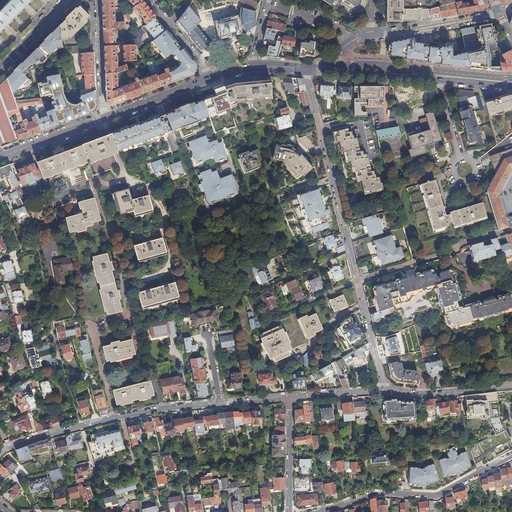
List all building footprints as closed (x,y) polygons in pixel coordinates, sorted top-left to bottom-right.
[(0,32),(6,26),(19,12),(31,0),(10,0),(0,10),(0,32)] [(113,0),(100,0),(101,7),(102,14),(114,14),(114,12),(117,12),(117,9),(115,9),(114,9),(114,7),(114,1),(113,0)] [(144,20),(143,20),(146,24),(154,17),(155,16),(149,9),(142,0),(141,0),(134,6),(132,7),(136,12),(137,12),(144,20)] [(259,1),(259,0),(241,0),(240,2),(256,9),(257,6),(259,1)] [(402,20),(402,9),(402,0),(386,0),(387,12),(386,22),(402,21),(402,20)] [(460,1),(455,2),(458,14),(473,12),(486,9),(489,4),(487,0),(472,0),(473,4),(468,5),(468,3),(461,4),(460,1)] [(440,6),(429,9),(432,19),(458,14),(455,2),(440,6)] [(72,12),(66,18),(59,25),(59,27),(59,34),(61,40),(63,39),(66,36),(68,37),(68,36),(72,33),(83,22),(86,19),(89,16),(85,12),(87,10),(84,7),(82,9),(79,5),(72,12)] [(251,34),(252,35),(254,37),(257,23),(257,22),(256,21),(256,19),(256,17),(256,16),(256,14),(256,12),(241,8),(240,10),(240,13),(239,15),(239,17),(240,21),(238,22),(237,17),(216,23),(220,38),(240,32),(240,31),(241,31),(246,33),(245,33),(245,34),(245,35),(246,35),(246,36),(247,36),(248,36),(249,36),(249,35),(250,35),(250,34),(250,33),(249,33),(250,32),(251,34)] [(418,9),(402,9),(402,20),(404,20),(404,21),(415,21),(416,21),(419,21),(419,18),(422,18),(422,20),(427,20),(427,18),(429,18),(429,19),(432,19),(429,9),(422,9),(422,8),(417,8),(418,9)] [(114,14),(102,14),(102,28),(114,28),(130,27),(128,24),(125,25),(125,21),(115,21),(114,14)] [(154,17),(146,24),(132,35),(133,38),(136,44),(139,51),(144,46),(142,41),(142,37),(143,34),(148,30),(155,38),(165,30),(154,17)] [(84,23),(83,22),(72,33),(73,34),(84,23)] [(286,26),(268,22),(266,28),(276,31),(284,33),(285,28),(286,26)] [(477,26),(460,29),(466,52),(469,68),(482,69),(480,63),(483,63),(485,69),(500,71),(500,66),(497,67),(497,62),(493,63),(490,53),(489,53),(488,52),(496,50),(496,49),(486,52),(485,46),(495,43),(494,40),(495,40),(495,37),(497,33),(493,30),(492,26),(491,27),(490,23),(485,24),(486,29),(483,30),(482,25),(477,26)] [(59,27),(59,25),(53,31),(41,42),(17,67),(7,77),(16,101),(37,79),(35,68),(56,47),(62,45),(61,40),(59,34),(59,27)] [(201,51),(210,43),(196,26),(187,33),(201,51)] [(114,28),(102,28),(103,46),(115,45),(115,40),(113,39),(113,34),(114,32),(114,28)] [(276,31),(266,28),(264,38),(273,41),(276,31)] [(173,73),(171,75),(173,81),(187,76),(193,73),(195,65),(182,48),(180,49),(178,47),(165,30),(155,38),(151,41),(165,58),(172,52),(175,57),(179,63),(178,66),(173,73)] [(283,36),(281,45),(283,45),(283,50),(282,50),(280,58),(285,59),(287,51),(291,51),(291,46),(294,46),(295,35),(292,34),(292,33),(289,33),(288,35),(289,35),(289,37),(283,36)] [(269,46),(268,50),(266,57),(270,57),(277,58),(281,45),(283,36),(279,35),(278,39),(277,39),(275,47),(269,46)] [(411,61),(469,68),(466,52),(459,53),(456,40),(444,44),(424,41),(423,43),(414,42),(413,38),(391,42),(390,45),(388,45),(388,46),(388,51),(388,52),(389,52),(389,55),(404,57),(404,59),(411,60),(411,61)] [(309,41),(309,43),(301,42),(299,55),(300,55),(300,56),(301,56),(303,57),(304,56),(304,55),(305,56),(305,55),(313,56),(314,50),(312,50),(313,42),(309,41)] [(91,44),(70,46),(71,53),(81,53),(91,52),(91,44)] [(129,44),(122,44),(123,61),(136,60),(135,55),(134,55),(133,49),(135,49),(135,44),(129,44)] [(115,45),(103,46),(104,62),(120,61),(120,59),(118,59),(118,58),(117,58),(117,56),(116,55),(116,52),(116,50),(116,45),(115,45)] [(501,58),(500,58),(500,66),(500,71),(511,70),(511,50),(511,49),(499,55),(499,56),(502,55),(504,59),(501,59),(501,58)] [(91,52),(81,53),(82,75),(95,74),(94,51),(91,52)] [(65,57),(67,64),(70,75),(76,75),(71,53),(64,54),(65,55),(65,57)] [(149,77),(138,80),(143,93),(151,89),(161,86),(156,71),(155,68),(153,63),(153,60),(146,62),(151,73),(153,73),(154,75),(150,76),(149,75),(148,76),(149,77)] [(120,61),(104,62),(105,73),(116,72),(120,71),(127,69),(126,64),(116,67),(117,65),(117,63),(118,63),(120,63),(120,61)] [(158,70),(156,71),(161,86),(173,81),(168,68),(164,69),(166,72),(160,75),(158,70)] [(110,105),(126,99),(121,87),(120,71),(116,72),(105,73),(106,103),(110,105)] [(47,115),(51,127),(93,111),(96,106),(96,90),(80,95),(83,102),(78,104),(77,104),(76,104),(75,104),(74,104),(73,104),(72,104),(71,104),(70,103),(69,103),(68,102),(67,101),(66,100),(66,99),(65,98),(65,97),(64,96),(64,95),(64,94),(63,94),(63,93),(63,92),(59,74),(47,77),(47,81),(38,83),(40,96),(51,92),(54,100),(53,101),(55,108),(46,112),(47,115)] [(85,89),(80,90),(80,95),(96,90),(95,74),(82,75),(78,75),(78,77),(84,77),(85,89)] [(7,77),(0,84),(0,146),(18,140),(14,129),(12,126),(9,118),(8,114),(9,111),(19,108),(18,107),(16,101),(7,77)] [(131,83),(121,87),(126,99),(133,96),(143,93),(138,80),(137,77),(134,78),(136,81),(132,83),(132,82),(131,83)] [(284,77),(284,83),(286,89),(293,87),(294,87),(291,78),(292,78),(291,77),(285,77),(284,77)] [(298,87),(299,87),(300,92),(306,91),(304,82),(303,78),(296,78),(298,84),(298,87)] [(209,116),(215,133),(222,130),(221,130),(225,129),(228,128),(236,126),(230,107),(236,104),(236,102),(276,97),(275,79),(248,82),(223,84),(214,88),(210,89),(201,92),(203,100),(209,116)] [(320,80),(315,86),(317,95),(320,95),(321,95),(331,96),(332,96),(335,96),(336,89),(333,88),(333,86),(332,86),(320,85),(321,80),(320,80)] [(352,88),(339,86),(338,96),(351,98),(352,88)] [(358,98),(354,98),(355,117),(372,116),(374,116),(374,112),(362,112),(362,111),(361,111),(361,107),(360,107),(360,105),(374,105),(374,103),(379,103),(379,99),(384,99),(384,86),(354,86),(354,92),(358,92),(358,98)] [(301,96),(303,105),(309,104),(306,91),(300,92),(301,96)] [(412,93),(412,92),(399,93),(399,107),(412,107),(412,99),(416,99),(416,93),(412,93)] [(479,94),(475,96),(474,93),(466,95),(465,92),(458,94),(457,92),(462,111),(460,112),(463,120),(461,121),(463,120),(466,130),(463,130),(464,131),(466,130),(467,134),(465,134),(465,135),(467,134),(469,141),(471,140),(472,143),(475,142),(476,145),(479,144),(480,145),(480,144),(484,143),(475,113),(484,110),(479,94)] [(492,94),(482,93),(489,118),(507,113),(511,112),(511,95),(493,100),(492,94)] [(172,130),(172,129),(178,127),(182,126),(187,124),(192,122),(209,116),(203,100),(186,106),(165,114),(172,130)] [(31,108),(34,116),(40,131),(51,127),(47,115),(38,119),(37,116),(40,115),(36,106),(31,108)] [(21,128),(20,129),(23,138),(29,136),(21,113),(19,108),(9,111),(8,114),(9,118),(11,117),(10,115),(16,113),(17,115),(20,124),(21,128)] [(278,117),(276,117),(279,129),(279,130),(292,126),(289,114),(287,108),(280,110),(281,114),(278,115),(278,117)] [(425,118),(419,120),(422,131),(437,128),(432,112),(424,114),(425,118)] [(23,113),(21,113),(29,136),(40,131),(34,116),(32,117),(31,122),(27,123),(26,119),(23,113)] [(118,131),(112,134),(118,149),(125,147),(126,149),(137,144),(137,146),(155,140),(154,138),(165,134),(165,132),(172,130),(165,114),(159,116),(158,115),(148,119),(149,120),(140,124),(139,123),(130,127),(129,125),(118,130),(118,131)] [(398,127),(376,131),(378,139),(385,138),(399,135),(400,135),(398,127)] [(424,145),(441,140),(437,128),(422,131),(423,132),(415,135),(414,132),(406,134),(410,148),(407,149),(410,157),(425,152),(423,145),(424,145)] [(15,129),(14,129),(18,140),(23,138),(20,129),(16,130),(15,129)] [(351,132),(349,132),(348,129),(332,132),(334,137),(336,137),(338,142),(339,142),(341,148),(342,147),(345,157),(347,156),(349,162),(350,161),(352,167),(354,167),(356,176),(358,176),(360,181),(361,181),(363,187),(365,187),(366,191),(370,190),(371,193),(380,191),(379,189),(383,187),(382,182),(381,182),(379,176),(376,177),(375,174),(374,170),(371,171),(369,161),(368,157),(365,158),(365,156),(366,156),(366,154),(363,154),(363,151),(360,151),(357,138),(354,138),(353,135),(352,135),(351,132)] [(86,158),(87,158),(88,161),(116,150),(118,149),(112,134),(110,134),(82,145),(86,158)] [(188,141),(184,143),(191,161),(196,159),(208,155),(210,161),(219,157),(223,156),(217,141),(213,142),(213,140),(208,142),(204,143),(201,136),(188,141)] [(273,156),(284,159),(283,161),(287,166),(291,169),(299,177),(302,174),(304,173),(305,174),(313,167),(303,156),(301,158),(299,156),(296,153),(297,152),(293,148),(292,148),(292,145),(287,144),(287,145),(281,144),(281,145),(276,144),(273,156)] [(86,158),(82,145),(37,162),(40,169),(43,178),(67,169),(88,161),(87,158),(86,158)] [(490,156),(496,174),(485,192),(487,194),(498,230),(508,227),(508,226),(511,225),(511,216),(509,217),(505,218),(499,197),(500,196),(500,195),(500,194),(500,193),(499,193),(506,180),(511,168),(511,148),(490,156)] [(240,158),(238,159),(243,171),(260,164),(259,161),(258,159),(261,158),(257,149),(249,152),(248,151),(238,155),(240,158)] [(162,174),(167,172),(161,158),(150,162),(155,173),(159,171),(159,172),(160,173),(161,173),(162,174)] [(185,174),(180,160),(169,164),(173,175),(177,173),(178,174),(178,175),(179,175),(180,175),(180,176),(185,174)] [(17,173),(21,183),(19,184),(20,187),(23,186),(24,186),(40,180),(40,179),(40,178),(40,177),(37,169),(36,170),(34,163),(29,165),(29,166),(18,170),(19,172),(17,173)] [(9,164),(0,167),(0,178),(0,179),(5,177),(9,175),(9,173),(13,171),(9,164)] [(200,170),(195,172),(198,179),(195,180),(203,202),(233,192),(233,191),(226,174),(214,178),(211,170),(206,171),(205,168),(200,170)] [(511,168),(506,180),(499,193),(500,193),(500,194),(500,195),(500,196),(499,197),(505,218),(509,217),(503,198),(504,197),(504,196),(504,195),(504,193),(504,192),(511,177),(511,168)] [(7,180),(4,181),(10,193),(16,190),(15,186),(19,184),(17,181),(13,172),(13,171),(9,173),(9,175),(5,177),(7,180)] [(454,226),(487,217),(482,202),(450,212),(450,214),(446,216),(435,180),(429,182),(429,181),(427,182),(427,183),(421,185),(420,184),(407,188),(419,228),(432,224),(434,230),(449,226),(448,223),(453,222),(454,226)] [(19,184),(15,186),(16,190),(19,196),(23,193),(20,187),(19,184)] [(148,195),(131,199),(128,188),(114,192),(120,214),(133,210),(134,214),(152,209),(148,195)] [(296,217),(295,217),(302,236),(312,232),(312,234),(320,231),(321,230),(324,229),(324,230),(330,228),(329,224),(330,224),(327,215),(330,214),(328,208),(325,209),(318,188),(299,195),(300,197),(290,200),(290,201),(296,217)] [(10,193),(7,194),(10,201),(12,200),(15,209),(13,210),(17,219),(23,216),(24,218),(29,216),(19,196),(16,190),(10,193)] [(86,228),(85,224),(100,220),(94,198),(79,202),(82,213),(78,214),(66,218),(70,232),(86,228)] [(378,214),(364,218),(369,237),(383,233),(379,218),(378,214)] [(328,250),(333,248),(335,254),(345,250),(344,245),(337,248),(332,234),(324,238),(323,238),(328,250)] [(383,265),(405,257),(401,246),(396,248),(392,235),(375,241),(377,249),(376,250),(379,260),(381,259),(381,260),(383,265)] [(138,260),(166,251),(162,237),(134,245),(138,260)] [(497,237),(469,245),(472,259),(486,255),(495,252),(494,250),(500,248),(499,244),(497,237)] [(499,244),(500,248),(503,258),(511,254),(511,253),(508,242),(499,244)] [(0,267),(3,267),(3,269),(1,269),(3,274),(6,274),(7,280),(15,277),(13,271),(14,271),(11,259),(3,262),(3,259),(10,256),(8,252),(0,255),(0,267)] [(486,255),(472,259),(473,261),(496,255),(495,252),(486,255)] [(92,256),(106,313),(121,309),(118,297),(111,268),(107,253),(92,256)] [(338,264),(337,262),(347,258),(346,253),(330,260),(333,267),(329,268),(330,271),(327,272),(330,279),(333,278),(334,281),(344,277),(339,264),(338,264)] [(54,266),(57,285),(64,284),(62,272),(72,270),(70,258),(53,261),(54,266)] [(264,261),(260,263),(264,272),(267,280),(271,278),(264,261)] [(366,265),(359,267),(361,273),(364,275),(370,273),(368,266),(366,265)] [(267,280),(264,272),(263,270),(260,272),(257,266),(252,268),(255,276),(258,274),(263,286),(269,283),(267,280)] [(377,296),(373,297),(377,312),(383,310),(394,306),(393,303),(395,303),(395,305),(410,301),(413,295),(413,293),(419,291),(419,292),(420,293),(423,292),(424,291),(423,290),(427,289),(428,290),(432,289),(433,288),(432,288),(437,286),(440,296),(438,297),(442,308),(446,307),(448,313),(446,313),(449,324),(452,323),(454,328),(459,326),(459,325),(473,321),(473,319),(479,317),(479,318),(508,309),(508,308),(511,307),(511,298),(511,295),(508,296),(507,295),(502,296),(501,295),(500,295),(499,295),(498,296),(498,297),(499,299),(497,300),(496,298),(495,298),(494,296),(484,299),(485,301),(484,302),(484,304),(482,304),(481,302),(481,301),(480,301),(479,301),(478,302),(478,303),(472,305),(473,306),(463,309),(463,308),(462,307),(461,307),(459,308),(457,302),(462,300),(460,295),(459,296),(456,288),(458,288),(457,283),(455,283),(452,270),(450,270),(449,270),(449,271),(440,274),(441,276),(437,277),(436,274),(433,275),(432,271),(421,274),(420,273),(420,272),(419,272),(418,272),(417,273),(417,274),(417,277),(415,277),(414,274),(407,276),(408,278),(400,280),(399,279),(397,279),(396,280),(396,281),(376,287),(376,290),(375,290),(377,296)] [(323,288),(319,276),(304,283),(309,294),(323,288)] [(302,297),(295,278),(283,284),(285,290),(290,288),(296,300),(302,297)] [(7,283),(5,284),(11,304),(23,301),(21,289),(14,291),(12,282),(7,283)] [(142,307),(179,297),(175,282),(138,293),(142,307)] [(0,312),(3,311),(8,309),(6,304),(2,306),(0,301),(0,297),(5,296),(2,288),(0,288),(0,312)] [(273,289),(267,292),(268,294),(262,296),(269,311),(277,308),(274,301),(277,299),(273,289)] [(348,306),(343,295),(329,301),(334,312),(348,306)] [(383,310),(377,312),(371,314),(373,323),(381,320),(380,317),(385,315),(385,314),(395,311),(394,306),(383,310)] [(209,310),(203,311),(205,322),(211,321),(213,322),(215,320),(218,319),(217,310),(209,312),(209,310)] [(200,323),(205,322),(203,311),(198,312),(198,314),(191,315),(192,324),(196,323),(196,324),(198,324),(200,323)] [(248,313),(251,330),(256,328),(254,318),(250,318),(249,313),(248,313)] [(306,315),(298,319),(307,338),(315,334),(314,333),(321,330),(314,313),(307,317),(306,315)] [(346,350),(351,347),(352,349),(354,351),(366,344),(365,341),(362,335),(355,321),(354,321),(350,315),(345,317),(336,326),(335,330),(346,350)] [(154,324),(149,325),(152,338),(157,337),(157,338),(157,337),(157,335),(161,334),(162,337),(162,336),(169,335),(170,338),(176,337),(174,321),(168,322),(160,323),(154,324)] [(16,324),(18,332),(19,336),(22,336),(23,343),(32,341),(30,329),(21,331),(20,324),(16,324)] [(63,326),(55,328),(57,338),(65,337),(64,331),(63,326)] [(263,337),(259,339),(268,361),(273,359),(274,362),(290,355),(289,351),(291,350),(292,350),(282,329),(278,330),(277,327),(262,334),(263,337)] [(402,340),(404,340),(406,353),(412,353),(412,352),(421,351),(420,346),(418,340),(415,341),(416,345),(413,345),(411,332),(401,334),(402,340)] [(87,339),(88,339),(87,335),(84,335),(85,339),(80,341),(84,354),(81,355),(84,363),(86,362),(86,360),(92,358),(90,352),(87,339)] [(233,335),(220,337),(222,348),(235,345),(233,335)] [(190,336),(183,338),(186,353),(197,351),(196,344),(194,344),(192,345),(190,336)] [(8,338),(4,339),(3,338),(0,338),(0,353),(12,349),(8,338)] [(102,346),(106,361),(135,353),(131,339),(115,343),(102,346)] [(61,344),(65,360),(72,358),(68,344),(65,345),(64,343),(61,344)] [(366,344),(354,351),(342,357),(346,364),(353,360),(356,367),(357,367),(359,367),(360,367),(361,366),(362,366),(363,365),(364,364),(365,363),(366,362),(365,361),(369,359),(369,360),(372,359),(368,343),(366,344)] [(420,346),(421,351),(428,373),(431,373),(432,375),(436,374),(436,372),(443,370),(440,359),(428,362),(428,361),(423,345),(420,346)] [(29,357),(32,368),(41,365),(38,354),(37,354),(37,353),(36,352),(36,351),(35,351),(34,351),(33,351),(28,352),(29,357)] [(21,353),(10,358),(14,370),(26,366),(21,353)] [(201,358),(191,360),(192,368),(203,366),(202,362),(201,359),(201,358)] [(342,359),(335,362),(339,369),(340,368),(346,365),(342,359)] [(333,362),(338,374),(343,388),(350,387),(346,378),(345,374),(342,375),(340,368),(339,369),(335,362),(335,361),(333,362)] [(333,362),(319,370),(311,374),(317,385),(338,374),(333,362)] [(391,377),(396,381),(417,384),(419,375),(417,375),(417,371),(402,369),(401,364),(397,364),(397,362),(389,364),(391,377)] [(203,366),(192,368),(194,376),(204,374),(203,366)] [(306,383),(305,371),(296,372),(296,374),(291,375),(292,387),(298,387),(298,383),(306,383)] [(228,381),(229,390),(242,388),(241,378),(240,373),(231,374),(232,380),(228,381)] [(204,374),(194,376),(195,384),(196,384),(206,382),(204,374)] [(272,378),(272,374),(259,375),(259,385),(264,385),(264,388),(276,387),(276,384),(277,384),(276,378),(272,378)] [(171,378),(160,380),(163,393),(169,392),(169,393),(174,392),(179,391),(179,394),(180,394),(181,395),(185,394),(186,393),(186,392),(186,390),(183,377),(181,378),(180,376),(172,378),(171,378)] [(31,409),(31,411),(36,409),(33,402),(34,401),(32,396),(34,396),(33,394),(32,393),(31,392),(27,392),(26,390),(27,384),(31,382),(33,387),(36,388),(38,387),(35,382),(34,379),(21,385),(18,386),(24,395),(30,408),(31,409)] [(37,381),(35,382),(38,387),(40,387),(41,390),(42,394),(51,392),(48,380),(39,382),(39,381),(37,381)] [(153,396),(149,381),(145,382),(121,388),(112,390),(116,405),(153,396)] [(198,394),(208,392),(206,382),(196,384),(198,394)] [(19,403),(16,404),(18,408),(21,407),(23,412),(30,408),(24,395),(18,386),(15,387),(14,388),(17,393),(15,394),(17,398),(19,403)] [(98,390),(93,391),(100,416),(107,414),(102,395),(100,390),(98,390)] [(470,449),(474,462),(511,442),(510,439),(511,438),(511,436),(510,437),(505,429),(499,416),(496,392),(495,392),(494,392),(486,393),(478,394),(474,394),(471,395),(465,395),(467,410),(462,410),(463,417),(478,416),(478,417),(489,416),(489,421),(495,433),(475,444),(476,446),(470,449)] [(80,416),(82,421),(84,420),(84,419),(89,418),(89,414),(84,396),(75,399),(78,407),(79,407),(82,416),(80,416)] [(391,418),(391,419),(394,419),(393,413),(391,399),(383,400),(384,404),(385,409),(384,409),(385,418),(391,418)] [(391,399),(393,413),(394,419),(398,419),(398,417),(402,417),(403,418),(409,418),(409,417),(407,401),(405,401),(404,400),(397,401),(397,399),(391,399)] [(426,402),(427,409),(436,408),(434,399),(430,399),(430,401),(426,402)] [(437,399),(434,399),(436,408),(436,414),(449,412),(448,402),(438,403),(437,399)] [(457,400),(448,402),(449,412),(450,413),(459,411),(459,410),(462,410),(461,403),(458,404),(457,400)] [(365,401),(353,403),(355,412),(355,416),(359,416),(360,417),(369,416),(368,411),(366,411),(365,401)] [(338,411),(338,414),(344,414),(344,420),(355,419),(355,418),(355,412),(353,403),(342,404),(342,402),(337,403),(338,411)] [(225,423),(225,427),(226,430),(235,429),(234,422),(234,421),(233,412),(232,412),(233,412),(232,407),(228,408),(229,412),(223,413),(225,423)] [(321,421),(334,420),(333,407),(320,408),(321,421)] [(285,409),(274,409),(274,419),(285,418),(285,409)] [(303,409),(295,410),(295,426),(302,426),(302,422),(304,422),(303,409)] [(261,411),(251,412),(252,423),(252,424),(262,423),(261,411)] [(178,419),(173,420),(176,431),(184,430),(184,428),(182,419),(181,412),(177,412),(178,419)] [(238,412),(233,412),(234,421),(235,420),(242,419),(242,413),(238,413),(238,412)] [(251,412),(242,413),(242,419),(243,423),(243,424),(252,423),(251,412)] [(202,418),(203,420),(203,425),(204,431),(207,430),(207,428),(206,427),(206,426),(208,426),(209,430),(225,427),(225,423),(223,413),(217,413),(217,415),(208,417),(206,417),(202,418)] [(26,431),(31,429),(26,415),(21,417),(22,419),(20,420),(19,418),(12,421),(14,426),(17,425),(19,429),(21,430),(25,429),(26,431)] [(192,417),(182,419),(184,428),(194,427),(193,421),(193,417),(192,417)] [(58,418),(51,421),(53,427),(54,428),(61,426),(58,418)] [(160,431),(162,436),(166,435),(163,425),(162,420),(159,421),(158,418),(153,419),(154,423),(155,423),(157,431),(160,431)] [(148,422),(143,423),(145,433),(154,431),(152,422),(148,423),(148,422)] [(172,423),(163,425),(166,435),(174,433),(172,423)] [(37,433),(44,431),(42,424),(35,426),(37,433)] [(137,425),(128,428),(131,438),(132,445),(138,444),(136,438),(136,437),(140,436),(137,425)] [(91,441),(87,443),(90,454),(95,453),(101,451),(102,454),(104,462),(112,459),(114,466),(132,461),(130,453),(124,449),(120,431),(116,432),(116,430),(108,433),(108,431),(104,432),(98,433),(90,435),(91,441)] [(275,431),(272,431),(272,445),(283,445),(285,445),(285,431),(275,431)] [(71,434),(65,435),(66,440),(68,448),(73,447),(73,450),(83,447),(81,439),(72,442),(71,439),(72,439),(71,434)] [(306,436),(295,437),(295,445),(306,444),(306,443),(306,436)] [(42,441),(40,441),(29,445),(31,452),(33,455),(37,459),(38,458),(37,456),(37,455),(35,451),(34,450),(32,451),(32,450),(43,446),(48,445),(48,446),(50,446),(53,445),(51,438),(42,441)] [(56,442),(58,452),(69,450),(68,448),(66,440),(56,442)] [(30,456),(33,455),(31,452),(29,445),(16,450),(19,460),(30,456)] [(272,445),(272,456),(284,455),(284,450),(283,450),(283,445),(272,445)] [(446,458),(438,460),(443,476),(447,475),(451,474),(452,474),(452,476),(456,474),(456,473),(458,472),(459,474),(463,473),(463,471),(463,470),(467,469),(467,468),(471,466),(467,452),(457,455),(454,456),(452,447),(446,449),(448,458),(446,458)] [(372,463),(390,461),(389,450),(372,452),(372,463)] [(162,457),(164,466),(167,466),(172,464),(170,455),(162,457)] [(1,465),(7,471),(10,474),(11,475),(15,473),(13,471),(17,466),(9,457),(1,465)] [(338,471),(344,470),(342,458),(338,458),(339,461),(331,463),(332,470),(338,469),(338,471)] [(308,467),(311,467),(311,459),(307,459),(303,459),(300,459),(300,467),(301,467),(301,473),(308,473),(308,467)] [(358,472),(358,471),(360,471),(360,466),(357,466),(357,462),(351,463),(352,472),(358,472)] [(0,474),(1,476),(0,476),(3,480),(10,474),(7,471),(1,465),(0,463),(0,474)] [(74,473),(76,482),(83,480),(82,476),(86,475),(87,474),(88,472),(90,472),(89,468),(84,469),(84,467),(85,467),(84,463),(82,464),(77,465),(78,472),(74,473)] [(421,469),(421,468),(409,467),(408,484),(417,484),(417,485),(418,485),(418,486),(423,486),(423,485),(425,485),(425,486),(429,485),(429,483),(430,483),(438,480),(434,464),(423,467),(423,468),(421,469)] [(58,468),(48,471),(51,482),(63,479),(60,468),(58,468)] [(182,470),(175,472),(176,479),(183,477),(182,470)] [(499,471),(500,474),(501,480),(508,479),(507,470),(499,471)] [(13,481),(11,482),(13,486),(19,482),(18,479),(15,473),(11,475),(11,476),(13,481)] [(200,477),(201,484),(213,482),(212,473),(208,474),(208,475),(200,477)] [(157,476),(159,484),(167,482),(165,475),(157,476)] [(40,487),(41,491),(49,489),(46,476),(29,481),(32,489),(40,487)] [(273,481),(268,481),(269,488),(269,489),(273,489),(274,490),(284,489),(284,477),(274,478),(267,478),(268,480),(273,479),(273,481)] [(234,501),(232,503),(233,511),(240,511),(241,509),(244,509),(241,489),(239,489),(238,483),(231,483),(229,481),(228,478),(221,479),(223,491),(228,490),(232,490),(232,491),(235,491),(236,501),(234,501)] [(125,488),(124,488),(123,485),(113,488),(116,495),(136,488),(135,481),(125,485),(126,488),(125,488)] [(19,482),(13,486),(7,490),(12,498),(17,495),(17,494),(22,491),(21,491),(23,489),(19,482)] [(316,482),(314,483),(314,492),(323,491),(322,482),(316,482)] [(331,496),(333,496),(334,503),(336,503),(339,501),(337,494),(335,482),(324,484),(326,495),(331,494),(331,496)] [(81,486),(77,487),(80,495),(82,494),(84,500),(92,498),(90,488),(85,489),(85,488),(83,488),(82,485),(81,486)] [(69,488),(71,498),(80,496),(80,495),(77,487),(77,486),(69,488)] [(113,487),(100,491),(104,504),(109,502),(109,501),(111,501),(112,505),(119,503),(116,495),(113,488),(113,487)] [(260,489),(260,497),(261,499),(262,507),(267,506),(267,504),(270,504),(269,499),(271,499),(269,489),(269,488),(260,489)] [(159,490),(152,492),(154,498),(161,496),(159,490)] [(465,490),(454,494),(456,500),(467,497),(465,490)] [(63,491),(54,494),(57,505),(66,503),(63,491)] [(31,493),(26,495),(32,507),(37,504),(31,493)] [(311,504),(318,504),(317,497),(317,494),(304,495),(304,494),(300,494),(301,496),(298,496),(299,505),(305,505),(312,505),(311,504)] [(184,511),(181,495),(167,498),(169,508),(176,507),(177,510),(176,510),(176,511),(184,511)] [(213,497),(203,499),(204,506),(221,503),(220,495),(215,495),(213,497)] [(445,499),(446,508),(450,508),(450,510),(454,509),(453,497),(448,498),(448,499),(445,499)] [(194,499),(187,500),(189,511),(193,511),(192,511),(195,511),(194,501),(194,499)] [(245,505),(245,511),(254,511),(253,499),(248,500),(248,504),(245,505)] [(261,499),(253,499),(254,511),(262,511),(262,507),(261,499)] [(380,501),(376,501),(377,510),(377,511),(386,511),(386,509),(386,501),(380,502),(380,501)] [(130,509),(136,510),(138,506),(137,502),(128,504),(130,509)] [(429,511),(428,502),(418,503),(419,511),(429,511)]
